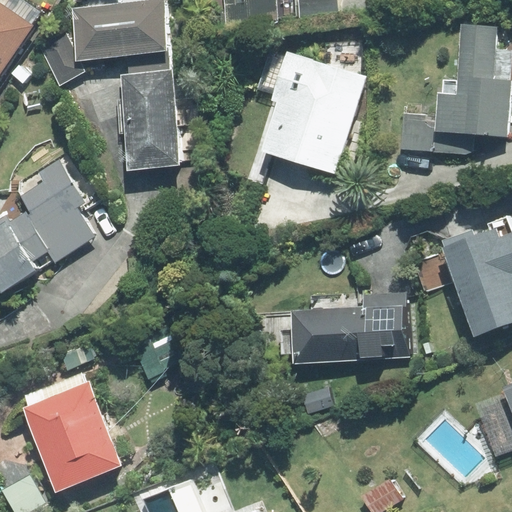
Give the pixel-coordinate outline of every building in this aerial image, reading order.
[(132,76),(124,77),(133,170),(186,164),(169,0),(157,0),(76,8),(82,61),(130,56),(132,76)] [(281,18),(279,0),(225,0),(228,24),(281,18)] [(345,0),(308,0),(308,13),(345,14),(345,0)] [(0,78),(35,27),(0,4),(0,78)] [(406,114),(403,148),(474,154),(476,135),(511,138),(511,134),(511,80),(509,80),(511,52),(501,51),(503,29),(468,27),(462,98),(444,96),(442,116),(406,114)] [(39,45),(62,86),(87,72),(64,30),(39,45)] [(370,77),(294,53),(279,100),(285,101),(269,152),(340,174),(370,77)] [(0,291),(3,289),(6,294),(96,237),(78,208),(89,201),(63,160),(41,173),(47,182),(24,197),(32,209),(11,222),(8,217),(0,222),(0,291)] [(449,248),(482,337),(511,326),(511,234),(503,238),(500,230),(449,248)] [(369,308),(297,313),(300,364),(412,357),(408,293),(368,295),(369,308)] [(174,335),(141,352),(153,377),(186,360),(174,335)] [(28,410),(62,493),(127,466),(93,383),(28,410)] [(43,500),(20,471),(7,481),(30,510),(43,500)]
